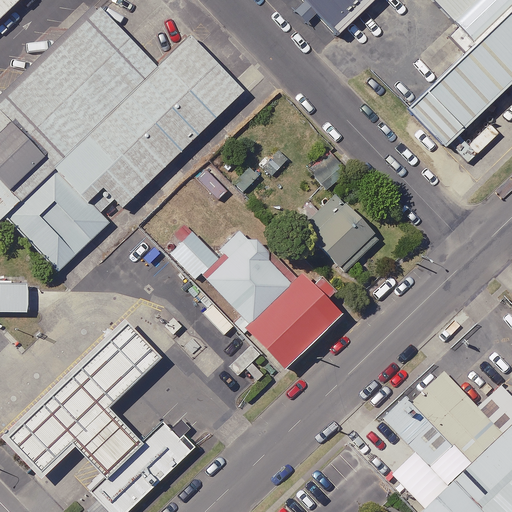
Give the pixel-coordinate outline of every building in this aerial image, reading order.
[(0,0),(0,26),(28,0),(0,0)] [(367,0),(266,0),(315,50),(367,0)] [(511,69),(511,0),(388,120),(422,156),(511,69)] [(506,0),(401,0),(394,7),(445,59),(506,0)] [(0,257),(28,287),(218,110),(167,56),(136,84),(67,11),(0,72),(0,257)] [(289,160),(281,149),(262,163),(271,174),(289,160)] [(345,173),(330,154),(311,171),(327,189),(345,173)] [(378,238),(337,195),(303,228),(344,271),(378,238)] [(249,322),(250,322),(291,282),(269,260),(271,258),(242,228),(217,252),(195,230),(172,252),(197,278),(202,273),(249,322)] [(340,320),(301,278),(243,332),(283,373),(340,320)] [(0,314),(23,315),(23,285),(0,284),(0,314)] [(147,371),(110,331),(0,434),(0,453),(27,483),(147,371)] [(431,390),(403,416),(443,459),(459,476),(510,428),(485,401),(462,423),(431,390)] [(443,459),(403,416),(374,443),(414,486),(443,459)] [(128,511),(189,456),(157,422),(84,491),(103,511),(128,511)] [(511,511),(511,477),(474,511),(511,511)] [(446,511),(435,499),(421,511),(446,511)]
